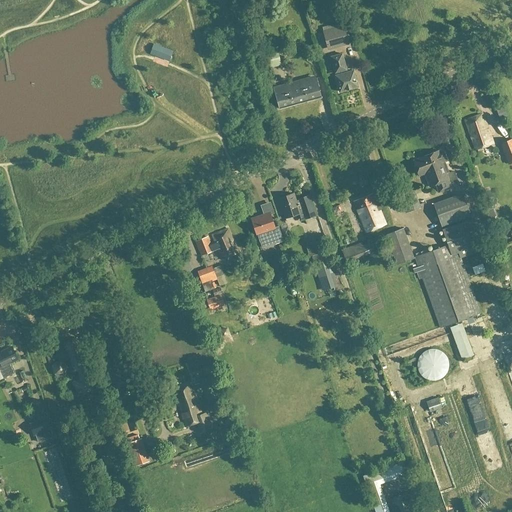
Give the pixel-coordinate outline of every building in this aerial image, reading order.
[(344,27),(323,33),(327,47),(347,41),(344,27)] [(294,30),(285,33),(287,42),(297,40),(294,30)] [(265,75),(271,73),(269,66),(279,63),(277,54),(261,58),(265,75)] [(346,71),(342,54),(330,57),(334,74),(338,73),(339,76),(335,77),(339,93),(357,88),(353,72),(345,74),(345,71),(346,71)] [(310,79),(272,89),(278,110),(321,99),(316,80),(310,81),(310,79)] [(481,115),(464,121),(475,150),(492,144),(481,115)] [(511,140),(500,145),(508,165),(511,163),(511,140)] [(438,152),(429,155),(434,168),(429,170),(431,174),(434,173),(435,177),(433,178),(434,179),(433,180),(435,184),(434,185),(438,194),(451,190),(446,175),(448,174),(444,163),(446,162),(442,152),(438,153),(438,152)] [(434,168),(429,155),(418,158),(419,160),(412,162),(417,177),(424,175),(428,187),(434,185),(435,184),(433,180),(434,179),(433,178),(435,177),(434,173),(431,174),(429,170),(434,168)] [(410,182),(394,188),(404,215),(420,209),(410,182)] [(372,194),(352,203),(365,233),(384,225),(379,211),(381,210),(377,202),(375,203),(372,194)] [(462,194),(433,205),(440,227),(470,217),(462,194)] [(292,195),(278,199),(285,219),(299,214),(302,221),(315,216),(308,196),(294,201),(292,195)] [(482,198),(486,210),(495,207),(491,195),(482,198)] [(276,226),(273,227),(269,213),(262,215),(263,217),(251,221),(260,249),(281,242),(276,226)] [(443,248),(414,258),(417,268),(412,270),(413,274),(416,273),(418,280),(422,279),(439,328),(479,314),(457,253),(480,245),(471,220),(441,231),(449,254),(446,256),(443,248)] [(237,254),(227,230),(211,236),(214,244),(210,246),(207,238),(195,242),(200,257),(212,252),(212,250),(216,248),(221,260),(237,254)] [(402,230),(385,236),(395,265),(412,259),(402,230)] [(304,240),(306,245),(309,258),(313,256),(324,291),(334,288),(323,253),(328,251),(323,235),(304,240)] [(360,243),(341,251),(348,269),(376,259),(370,241),(366,241),(366,244),(362,246),(360,243)] [(484,272),(481,265),(471,268),(474,276),(484,272)] [(211,266),(196,272),(202,286),(216,280),(211,266)] [(497,318),(488,295),(477,299),(486,322),(497,318)] [(209,312),(224,306),(220,296),(205,302),(209,312)] [(460,324),(449,328),(461,358),(471,354),(460,324)] [(77,326),(71,328),(74,336),(80,334),(77,326)] [(217,330),(219,336),(225,335),(223,328),(217,330)] [(65,365),(65,366),(61,361),(51,366),(54,375),(63,376),(66,369),(68,374),(77,371),(80,380),(71,383),(76,397),(97,390),(93,376),(87,378),(84,369),(85,369),(76,339),(63,344),(69,363),(65,365)] [(9,364),(17,360),(11,348),(0,353),(0,371),(0,372),(11,366),(9,364)] [(446,374),(448,366),(447,359),(441,353),(434,350),(427,350),(419,356),(416,362),(416,370),(419,376),(426,381),(433,382),(441,379),(446,374)] [(111,376),(100,380),(102,386),(113,383),(111,376)] [(214,383),(200,388),(207,402),(221,396),(214,383)] [(173,393),(185,427),(196,423),(198,428),(199,428),(200,433),(212,429),(207,413),(199,416),(189,387),(173,393)] [(100,427),(104,439),(117,434),(113,422),(111,423),(102,398),(93,401),(95,405),(94,405),(101,427),(100,427)] [(225,406),(211,412),(214,419),(224,415),(225,416),(227,415),(227,414),(228,413),(225,406)] [(33,436),(50,430),(46,419),(29,425),(33,436)] [(53,454),(49,433),(39,434),(43,456),(53,454)] [(148,463),(141,440),(124,445),(132,468),(148,463)] [(380,472),(383,481),(393,477),(390,468),(380,472)] [(374,508),(383,504),(376,483),(372,474),(363,478),(374,508)] [(394,509),(390,510),(390,511),(413,511),(408,494),(401,496),(400,494),(398,495),(399,497),(391,500),(394,509)]
